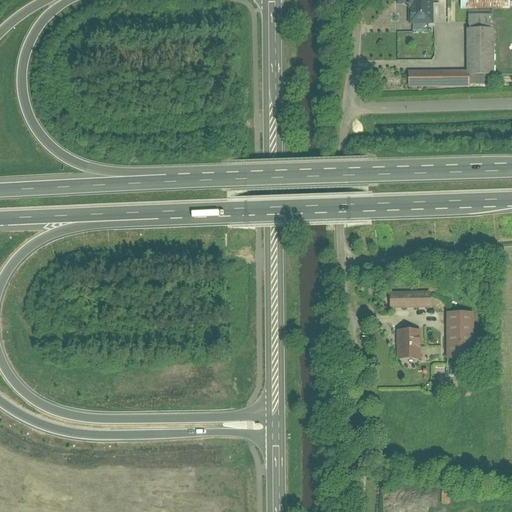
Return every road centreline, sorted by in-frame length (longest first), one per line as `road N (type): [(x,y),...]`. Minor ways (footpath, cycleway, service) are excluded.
road 1 (tertiary): [(275,415),(271,0)]
road 2 (trunk): [(169,214),(511,204)]
road 3 (trunk): [(511,174),(178,184)]
road 4 (trunk): [(178,184),(166,174),(74,164),(36,130),(24,96),(27,48),(35,29),(74,0)]
road 5 (trunk): [(275,415),(70,415),(40,406),(0,362)]
road 6 (trunk): [(0,401),(69,433),(275,435)]
road 7 (unclassified): [(360,511),(343,260)]
road 8 (trunk): [(0,291),(8,271),(49,237),(157,225),(169,214)]
road 9 (trunk): [(178,184),(0,194)]
road 10 (trunk): [(0,221),(169,214)]
road 11 (unclassified): [(343,260),(511,249)]
road 12 (unclassified): [(348,108),(511,105)]
road 13 (unclassified): [(343,260),(348,108)]
